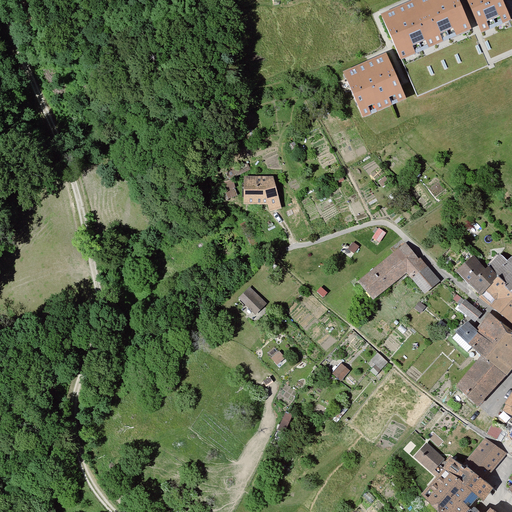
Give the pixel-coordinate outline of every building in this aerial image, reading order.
[(467,33),(453,0),(417,0),(376,17),(395,64),(467,33)] [(507,24),(496,0),(462,0),(479,36),(507,24)] [(401,103),(382,55),(338,73),(357,120),(401,103)] [(280,175),(249,177),(250,204),(273,205),(274,212),(286,209),(280,175)] [(384,234),(376,229),(370,239),(378,244),(384,234)] [(404,242),(351,283),(367,304),(405,275),(422,296),(437,284),(404,242)] [(511,257),(504,263),(497,257),(483,270),(473,257),(451,277),(511,332),(511,257)] [(271,306),(257,291),(246,301),(260,316),(271,306)] [(480,316),(456,296),(452,301),(459,306),(455,310),(472,325),(480,316)] [(511,364),(511,336),(485,315),(473,332),(464,324),(452,334),(463,348),(465,347),(475,363),(451,390),(473,410),(503,379),(511,364)] [(347,373),(339,365),(330,375),(338,383),(347,373)] [(511,397),(500,414),(511,422),(511,397)] [(294,416),(288,413),(283,427),(289,429),(294,416)] [(505,458),(483,441),(461,467),(451,460),(447,465),(426,445),(412,459),(432,478),(417,497),(430,511),(487,511),(486,511),(474,511),(490,490),(482,483),(505,458)]
